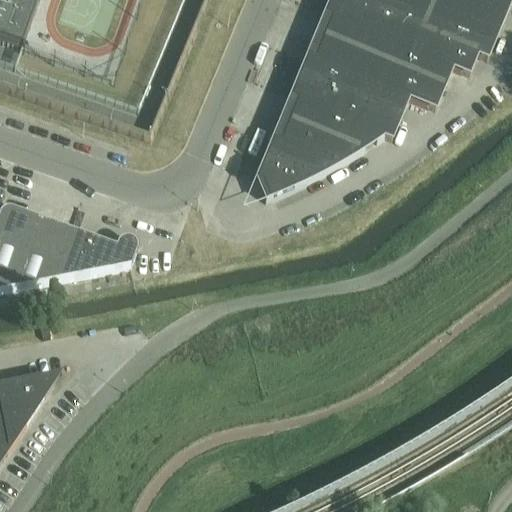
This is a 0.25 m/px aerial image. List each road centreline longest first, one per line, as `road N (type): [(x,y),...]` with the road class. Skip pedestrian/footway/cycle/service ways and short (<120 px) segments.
road 1 (unclassified): [(511,180),(401,268),(353,287),(210,315),(122,381)]
road 2 (unclassified): [(511,60),(378,170),(255,229),(226,224),(216,188),(189,178)]
road 3 (unclassified): [(0,140),(155,193),(189,178)]
road 4 (unclassified): [(189,178),(265,0)]
road 5 (unclassified): [(21,511),(81,424),(122,381)]
